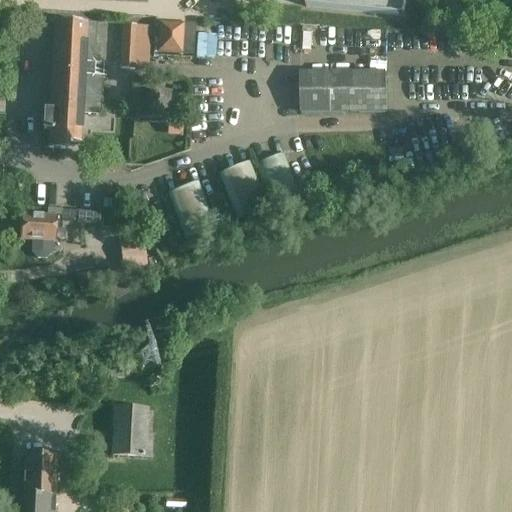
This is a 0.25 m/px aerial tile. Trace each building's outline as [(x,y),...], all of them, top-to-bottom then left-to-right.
[(305,0),(305,8),(307,8),(402,17),(402,18),(405,18),(406,0),(305,0)] [(52,68),(93,70),(93,66),(98,66),(99,46),(94,46),(95,25),(55,23),(52,68)] [(179,54),(180,27),(159,26),(158,53),(179,54)] [(120,70),(134,71),(148,71),(150,29),(136,28),(122,28),(120,70)] [(52,68),(49,113),(81,116),(99,117),(101,78),(92,77),(93,70),(52,68)] [(385,73),(300,74),(300,116),(386,116),(385,73)] [(81,116),(49,113),(43,113),(42,131),(48,131),(47,149),(64,150),(64,143),(79,143),(81,116)] [(284,155),(263,164),(280,207),(301,199),(284,155)] [(248,165),(218,177),(236,222),(266,212),(248,165)] [(197,185),(167,197),(184,243),(214,231),(197,185)] [(54,240),(59,241),(63,241),(64,231),(60,231),(61,212),(47,211),(46,217),(21,215),(19,242),(31,242),(30,255),(36,261),(45,261),(51,255),(52,244),(53,244),(54,240)] [(77,215),(76,228),(103,229),(104,216),(77,215)] [(142,242),(119,245),(123,270),(146,267),(142,242)] [(96,292),(93,270),(76,272),(79,294),(96,292)] [(113,367),(112,379),(125,380),(125,367),(113,367)] [(114,410),(112,457),(149,459),(151,438),(145,438),(146,412),(114,410)] [(52,511),(55,459),(24,458),(22,496),(5,495),(4,511),(52,511)]
